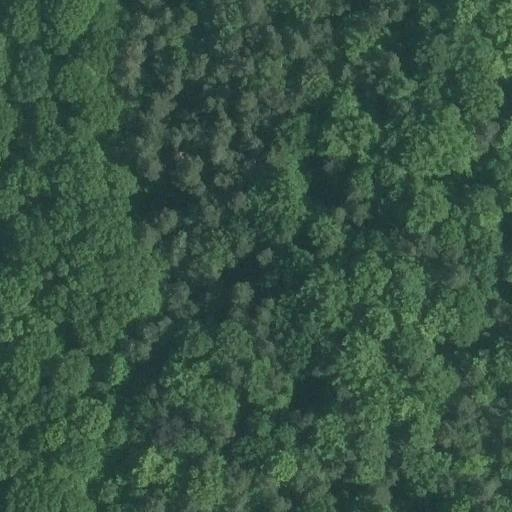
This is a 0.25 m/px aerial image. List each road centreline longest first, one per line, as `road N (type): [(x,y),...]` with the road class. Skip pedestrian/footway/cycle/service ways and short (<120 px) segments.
road 1 (track): [(118,2),(105,109),(135,445),(117,511)]
road 2 (track): [(0,368),(11,511)]
road 3 (track): [(118,2),(79,9),(0,56)]
